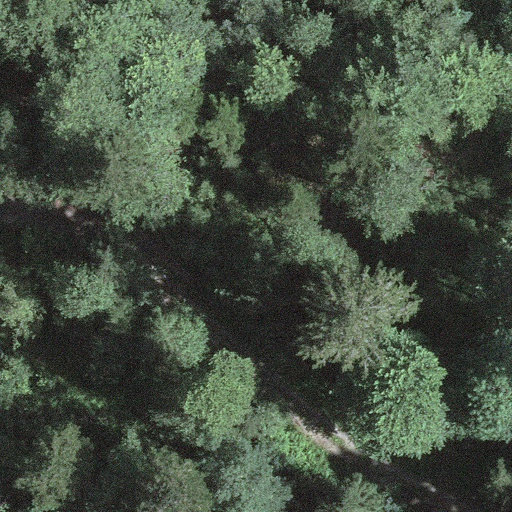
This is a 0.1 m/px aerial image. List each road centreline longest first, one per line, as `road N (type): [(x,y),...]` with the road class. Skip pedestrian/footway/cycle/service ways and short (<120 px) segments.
road 1 (track): [(505,511),(336,422),(118,255),(0,221)]
road 2 (track): [(193,511),(118,402),(20,327),(0,322)]
